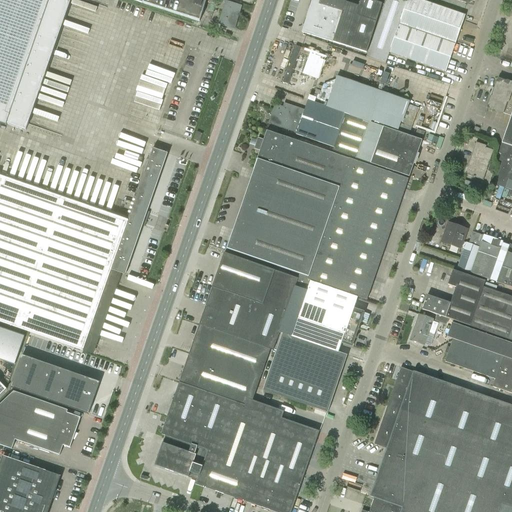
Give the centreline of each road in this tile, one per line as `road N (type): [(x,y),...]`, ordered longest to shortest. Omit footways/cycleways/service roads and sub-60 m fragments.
road 1 (unclassified): [(318,511),(495,0)]
road 2 (tertiary): [(104,480),(273,0)]
road 3 (unknown): [(182,149),(129,298),(149,320)]
